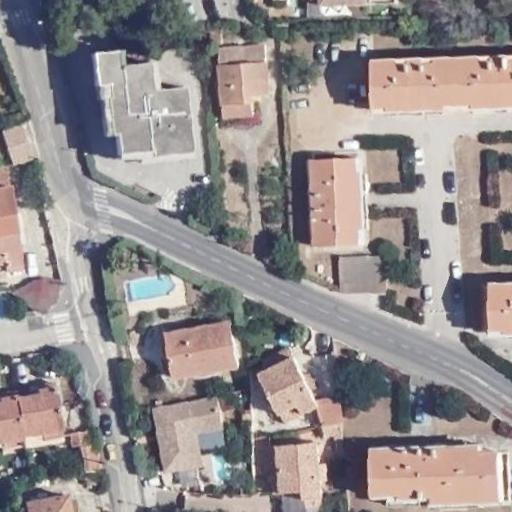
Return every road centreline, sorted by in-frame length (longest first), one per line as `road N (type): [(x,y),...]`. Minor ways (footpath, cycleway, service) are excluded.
road 1 (tertiary): [(67,188),(511,408)]
road 2 (tertiary): [(10,0),(67,188)]
road 3 (tertiary): [(123,511),(90,320)]
road 4 (tertiary): [(90,320),(67,188)]
